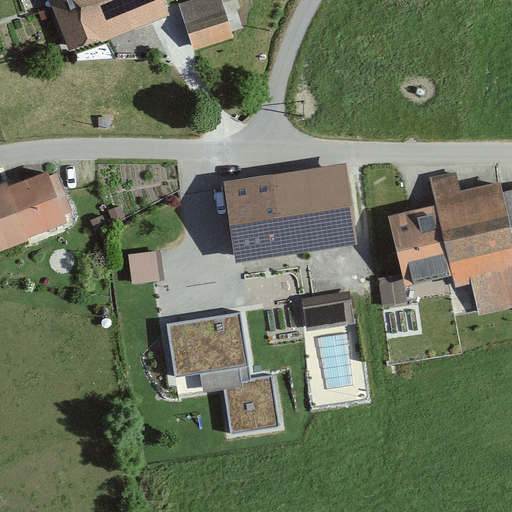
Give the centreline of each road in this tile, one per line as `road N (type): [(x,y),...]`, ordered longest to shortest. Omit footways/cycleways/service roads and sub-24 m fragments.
road 1 (unclassified): [(263,152),(51,152),(0,164)]
road 2 (unclassified): [(511,154),(263,152)]
road 3 (residential): [(263,152),(281,64),(315,0)]
